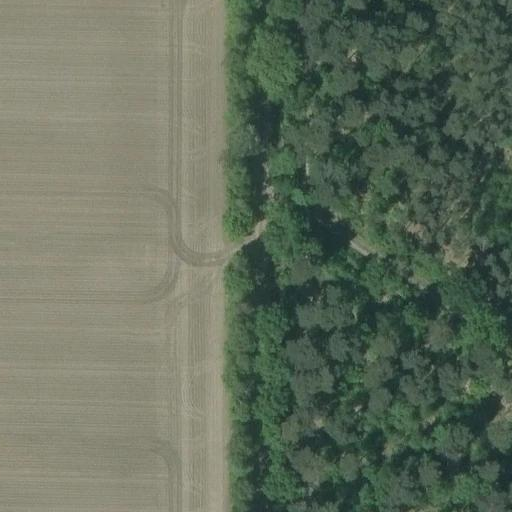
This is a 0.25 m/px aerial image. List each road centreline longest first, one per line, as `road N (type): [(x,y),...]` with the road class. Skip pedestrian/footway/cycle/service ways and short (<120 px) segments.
road 1 (track): [(254,511),(259,0)]
road 2 (track): [(307,216),(511,347)]
